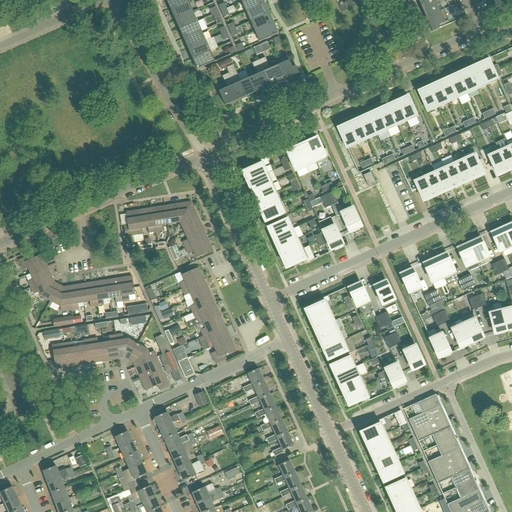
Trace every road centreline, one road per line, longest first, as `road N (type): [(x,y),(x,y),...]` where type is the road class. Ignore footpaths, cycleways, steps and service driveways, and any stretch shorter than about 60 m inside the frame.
road 1 (unclassified): [(202,155),(481,31)]
road 2 (residential): [(269,302),(511,190)]
road 3 (unclassified): [(0,243),(202,155)]
road 4 (unclassified): [(202,155),(112,0)]
road 5 (unclassified): [(136,408),(287,339)]
road 6 (unclassified): [(269,302),(202,155)]
road 7 (residential): [(443,382),(503,511)]
road 8 (unclassified): [(20,466),(136,408)]
road 9 (residential): [(330,433),(443,382)]
